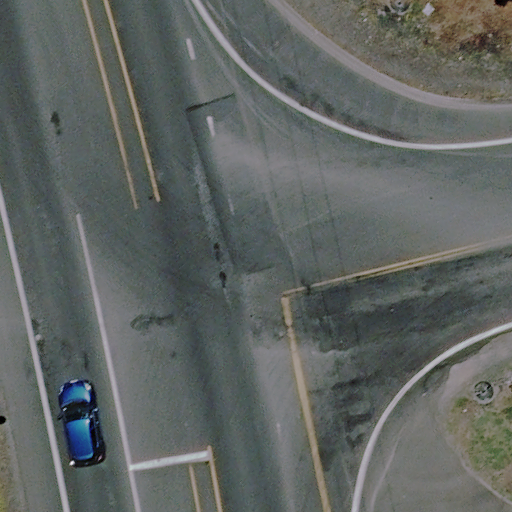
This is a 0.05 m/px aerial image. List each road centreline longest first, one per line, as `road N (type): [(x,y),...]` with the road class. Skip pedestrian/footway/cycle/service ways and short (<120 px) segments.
road 1 (trunk): [(84,0),(185,321)]
road 2 (tertiary): [(185,321),(511,242)]
road 3 (trunk): [(185,321),(213,511)]
